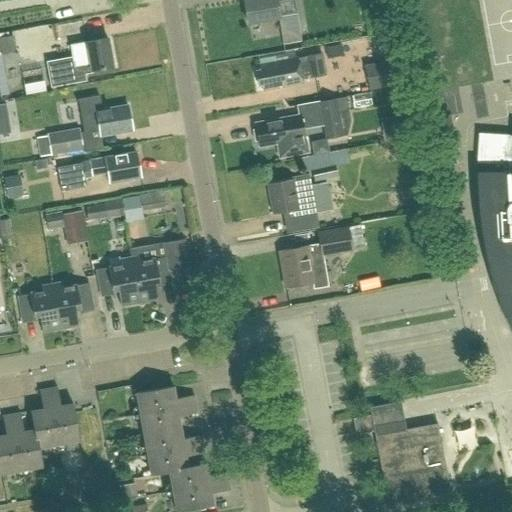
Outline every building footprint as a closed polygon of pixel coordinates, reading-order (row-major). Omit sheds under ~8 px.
[(247,25),(279,20),(278,17),(296,14),(293,0),(292,0),(276,3),(275,0),(251,0),(243,2),(247,25)] [(296,14),(278,17),(279,20),(283,44),(316,39),(314,24),(298,27),(296,14)] [(12,36),(0,38),(0,49),(1,53),(1,54),(15,52),(12,36)] [(386,37),(372,40),(373,49),(388,46),(386,37)] [(91,74),(91,72),(112,69),(107,39),(85,43),(89,64),(72,67),(71,57),(45,62),(49,88),(85,82),(84,75),(91,74)] [(337,46),(327,48),(328,58),(339,56),(337,46)] [(310,77),(323,75),(320,55),(306,58),(310,77)] [(262,92),(303,84),(298,58),(258,66),(259,72),(256,72),(258,85),(261,85),(262,92)] [(393,60),(365,65),(370,90),(398,85),(393,60)] [(399,88),(388,90),(391,103),(401,101),(399,88)] [(127,106),(101,111),(98,97),(78,101),(84,133),(98,131),(100,137),(132,131),(127,106)] [(346,97),(335,99),(336,106),(342,137),(346,136),(350,123),(346,97)] [(319,109),(325,140),(342,137),(336,106),(319,109)] [(306,152),(299,116),(255,124),(256,130),(252,131),(254,142),(258,142),(259,147),(278,144),(280,157),(290,155),(306,152)] [(404,117),(388,120),(391,138),(408,135),(404,117)] [(83,148),(79,129),(47,135),(51,154),(83,148)] [(511,136),(477,134),(476,164),(505,166),(505,172),(475,172),(476,181),(477,209),(479,228),(484,255),(489,273),(497,300),(504,318),(511,336),(511,136)] [(326,140),(311,143),(314,155),(328,153),(326,140)] [(402,140),(389,151),(397,160),(410,150),(402,140)] [(346,150),(301,158),(303,170),(312,168),(336,164),(349,162),(346,150)] [(92,177),(108,174),(110,183),(141,177),(136,152),(89,161),(92,177)] [(71,164),(53,167),(57,196),(86,191),(82,168),(80,162),(71,164)] [(314,181),(338,177),(336,164),(312,168),(314,181)] [(291,180),(266,184),(272,215),(287,213),(289,219),(315,214),(308,175),(290,178),(291,180)] [(16,177),(4,179),(7,197),(19,196),(16,177)] [(317,182),(322,207),(338,204),(332,178),(317,182)] [(161,191),(121,199),(124,214),(164,207),(161,191)] [(105,205),(85,208),(87,220),(106,217),(105,205)] [(81,212),(61,215),(63,226),(64,230),(84,227),(81,212)] [(61,215),(45,218),(46,229),(63,226),(61,215)] [(8,218),(0,220),(0,228),(1,232),(11,230),(8,218)] [(279,251),(285,289),(312,285),(313,290),(328,287),(322,257),(352,251),(348,228),(316,233),(318,244),(279,251)] [(156,299),(154,288),(171,285),(168,271),(188,267),(183,240),(162,243),(165,257),(141,261),(140,256),(130,258),(138,303),(156,299)] [(118,294),(120,306),(138,303),(130,258),(120,260),(121,265),(96,270),(101,297),(118,294)] [(62,283),(51,285),(60,329),(78,326),(76,314),(92,311),(87,283),(63,288),(62,283)] [(17,296),(22,324),(39,321),(41,332),(60,329),(51,285),(41,287),(42,292),(17,296)] [(13,323),(1,325),(4,341),(16,339),(13,323)] [(135,394),(142,435),(180,429),(178,417),(196,414),(193,396),(174,400),(172,387),(135,394)] [(34,430),(38,449),(39,449),(79,442),(72,404),(60,406),(57,389),(39,392),(43,410),(30,412),(33,431),(34,430)] [(373,427),(404,421),(400,402),(369,408),(373,427)] [(34,430),(33,431),(23,432),(20,414),(2,417),(6,435),(0,436),(0,469),(1,475),(42,467),(39,449),(38,449),(34,430)] [(373,427),(374,435),(381,473),(386,503),(387,507),(450,496),(437,424),(406,430),(404,421),(373,427)] [(187,468),(187,467),(185,457),(204,454),(200,436),(182,440),(180,429),(142,435),(150,477),(168,473),(168,472),(187,468)] [(208,477),(205,464),(187,467),(187,468),(168,472),(168,473),(174,511),(184,511),(213,507),(210,494),(229,491),(226,473),(208,477)]
